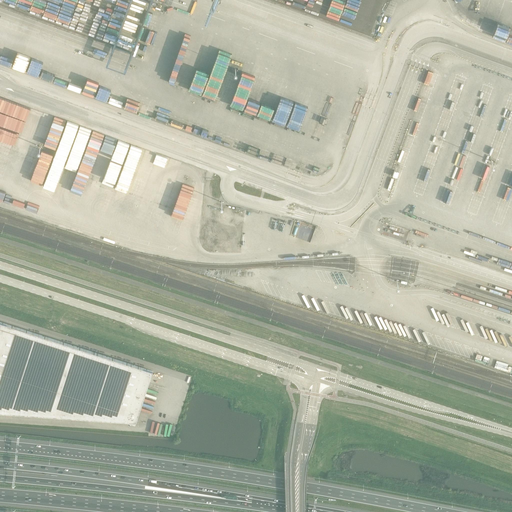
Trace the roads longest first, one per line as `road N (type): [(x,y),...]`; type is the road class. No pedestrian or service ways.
road 1 (motorway): [(449,511),(241,475),(0,446)]
road 2 (secondary): [(316,368),(0,263)]
road 3 (secondary): [(0,278),(306,379)]
road 4 (motorway): [(252,503),(0,465)]
road 5 (motorway): [(252,503),(0,477)]
road 6 (secondary): [(511,430),(316,368)]
road 7 (secondary): [(335,386),(511,435)]
road 8 (motorway): [(0,496),(154,511)]
road 9 (secondary): [(306,379),(294,511)]
